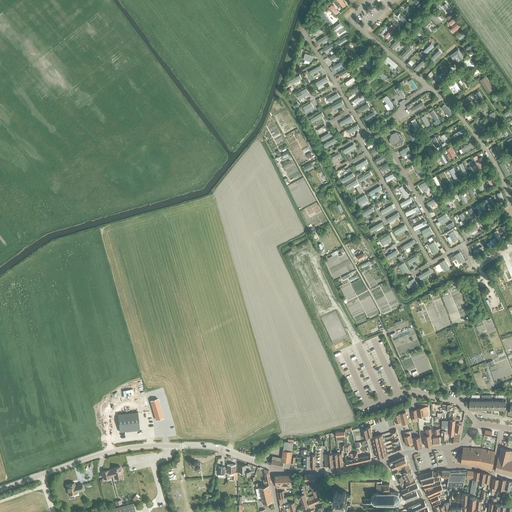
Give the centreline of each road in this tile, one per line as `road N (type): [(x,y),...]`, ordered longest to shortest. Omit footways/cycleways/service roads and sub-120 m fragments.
road 1 (tertiary): [(272,468),(204,446),(135,447),(0,489)]
road 2 (tertiary): [(272,468),(345,469),(406,452)]
